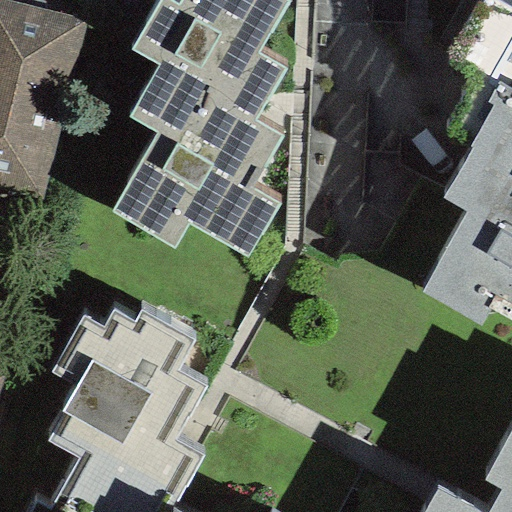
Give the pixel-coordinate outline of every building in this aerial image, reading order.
[(86,21),(0,0),(0,189),(40,200),(86,21)] [(157,134),(111,213),(171,248),(187,222),(245,256),(273,208),(245,191),(277,137),(251,122),(281,71),(254,56),(284,3),(278,0),(181,0),(177,8),(163,0),(135,50),(160,64),(129,118),(157,134)] [(465,214),(422,294),(480,326),(494,297),(511,307),(511,12),(491,0),(484,0),(448,62),(472,80),(442,131),(469,148),(472,149),(442,200),(465,214)] [(170,511),(203,456),(176,440),(206,388),(177,371),(194,342),(142,312),(135,324),(113,312),(102,331),(82,319),(51,374),(75,388),(61,412),(65,414),(48,443),(77,458),(47,509),(35,503),(30,511),(170,511)] [(511,511),(511,429),(483,482),(500,491),(488,511),(475,511),(436,491),(423,511),(511,511)]
